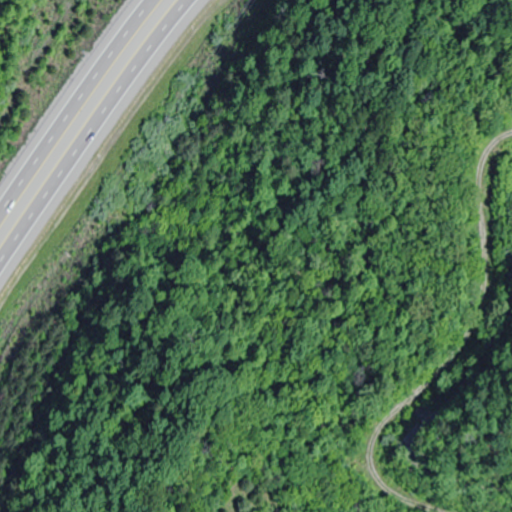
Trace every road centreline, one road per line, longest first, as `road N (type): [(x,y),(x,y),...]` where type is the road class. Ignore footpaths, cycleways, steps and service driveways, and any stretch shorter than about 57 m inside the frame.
road 1 (trunk): [(0,270),(190,0)]
road 2 (trunk): [(158,0),(0,225)]
